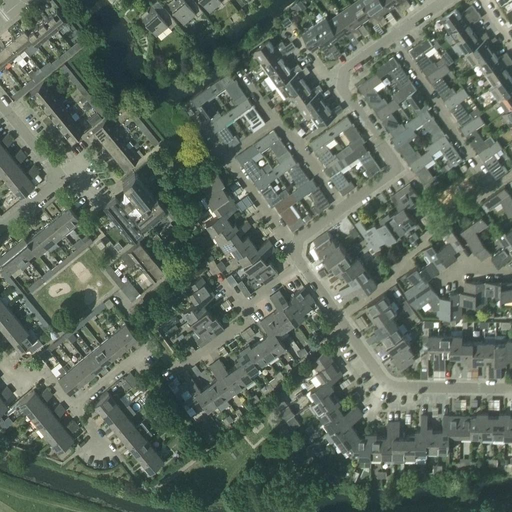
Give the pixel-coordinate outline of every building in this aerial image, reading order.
[(184,0),(172,0),(168,3),(173,10),(173,15),(178,15),(183,21),(194,12),(198,16),(203,12),(193,0),(186,0),(185,1),(184,0)] [(228,0),(227,0),(198,0),(198,2),(203,3),(208,10),(220,1),(223,4),(228,0)] [(300,0),(298,2),(303,10),(307,7),(301,0),(300,0)] [(364,0),(356,0),(351,4),(362,21),(374,13),(364,0)] [(364,0),(374,13),(377,17),(388,9),(382,0),(364,0)] [(382,0),(388,9),(400,0),(399,0),(382,0)] [(351,4),(339,12),(351,29),(362,21),(351,4)] [(456,8),(440,19),(448,31),(477,11),(473,4),(462,12),(463,13),(461,15),(456,8)] [(153,6),(140,16),(145,22),(144,24),(146,27),(150,27),(155,33),(167,23),(171,27),(176,23),(164,8),(158,12),(153,6)] [(57,9),(47,18),(56,29),(61,25),(62,26),(67,22),(57,9)] [(477,11),(448,31),(456,42),(473,31),(468,24),(471,23),(472,24),(482,17),(477,11)] [(325,16),(325,17),(340,37),(348,31),(349,34),(348,35),(355,45),(360,41),(351,29),(339,12),(328,20),(325,16)] [(384,15),(379,19),(383,25),(388,21),(384,15)] [(292,22),(288,16),(281,21),(286,27),(292,22)] [(325,17),(313,25),(331,50),(337,58),(342,54),(333,42),(340,37),(325,17)] [(47,18),(37,26),(46,37),(51,33),(52,34),(57,30),(56,29),(47,18)] [(313,25),(302,33),(313,50),(321,44),(322,47),(326,53),(331,50),(313,25)] [(28,33),(27,34),(34,42),(36,45),(42,41),(43,42),(47,39),(46,37),(37,26),(28,33)] [(24,29),(14,37),(23,49),(24,50),(28,54),(28,55),(38,47),(36,45),(34,42),(27,34),(28,33),(24,29)] [(473,31),(456,42),(465,54),(481,42),(473,31)] [(481,42),(465,54),(473,66),(493,51),(489,45),(497,39),(495,36),(487,42),(485,39),(481,42)] [(14,37),(4,45),(14,58),(18,62),(28,54),(24,50),(23,49),(14,37)] [(439,67),(435,61),(432,63),(424,51),(433,44),(428,37),(409,50),(427,76),(439,67)] [(269,40),(253,51),(261,63),(262,63),(278,52),(269,40)] [(437,40),(432,43),(437,49),(441,46),(437,40)] [(278,52),(262,63),(270,75),(286,63),(281,57),(284,55),(284,56),(297,48),(292,42),(278,52)] [(77,43),(71,47),(74,51),(80,46),(77,43)] [(4,45),(0,48),(0,60),(3,65),(9,61),(10,62),(14,58),(4,45)] [(67,51),(61,55),(65,59),(70,55),(67,51)] [(493,51),(473,66),(477,63),(485,74),(502,63),(493,51)] [(412,82),(408,76),(393,56),(374,70),(377,73),(380,77),(389,70),(398,82),(395,84),(400,90),(408,84),(412,82)] [(502,63),(485,74),(493,86),(489,88),(489,89),(510,74),(505,68),(511,63),(511,59),(510,57),(502,63)] [(57,59),(51,63),(55,68),(60,63),(57,59)] [(457,93),(456,92),(452,87),(450,88),(441,76),(451,70),(446,62),(439,67),(427,76),(445,101),(457,93)] [(47,67),(42,71),(45,75),(51,71),(55,68),(51,63),(47,67)] [(286,63),(270,75),(278,86),(302,69),(299,64),(290,70),(286,63)] [(302,69),(278,86),(287,99),(291,96),(290,95),(306,84),(302,77),(310,71),(306,66),(303,69),(302,69)] [(37,75),(32,79),(35,83),(41,79),(45,75),(42,71),(39,68),(35,72),(37,75)] [(68,68),(64,71),(69,77),(73,74),(68,68)] [(248,98),(230,72),(211,85),(218,94),(227,88),(234,98),(232,100),(236,106),(248,98)] [(388,103),(384,97),(382,99),(373,87),(382,80),(380,77),(377,73),(358,86),(376,112),(388,103)] [(511,77),(510,74),(489,89),(497,100),(498,101),(511,90),(511,77)] [(76,78),(72,81),(77,87),(81,83),(76,78)] [(43,81),(31,91),(39,102),(51,92),(46,86),(48,85),(44,81),(43,81)] [(427,109),(429,107),(412,82),(408,84),(400,90),(393,95),(395,98),(398,102),(407,96),(408,97),(416,108),(413,110),(417,116),(427,109)] [(28,83),(22,87),(26,91),(31,87),(28,83)] [(306,84),(290,95),(291,96),(298,106),(314,95),(306,84)] [(192,98),(210,124),(222,116),(218,110),(216,111),(208,101),(218,94),(211,85),(192,98)] [(84,88),(80,91),(85,96),(89,93),(84,88)] [(457,93),(445,101),(462,126),(474,118),(479,115),(481,113),(477,107),(470,112),(468,114),(459,102),(469,95),(463,88),(456,92),(457,93)] [(511,90),(498,101),(505,112),(506,112),(511,107),(511,90)] [(18,91),(12,96),(16,100),(21,96),(21,95),(18,91)] [(51,92),(39,102),(47,111),(59,101),(54,96),(56,95),(52,91),(51,92)] [(314,95),(298,106),(299,107),(307,118),(311,116),(311,115),(327,104),(318,92),(314,95)] [(92,97),(88,101),(93,106),(97,103),(92,97)] [(254,132),(266,123),(248,98),(236,106),(229,111),(234,118),(235,120),(245,113),(252,124),(250,126),(254,132)] [(394,137),(406,128),(402,122),(400,124),(391,112),(401,105),(398,102),(395,98),(388,103),(376,112),(394,137)] [(59,101),(47,111),(55,121),(67,111),(62,106),(64,105),(60,100),(59,101)] [(327,104),(311,115),(311,116),(319,127),(343,110),(340,105),(331,110),(327,104)] [(100,107),(96,111),(101,116),(105,113),(100,107)] [(130,107),(126,110),(131,116),(135,113),(130,107)] [(505,112),(501,115),(510,126),(510,127),(511,125),(511,107),(506,112),(505,112)] [(410,120),(408,122),(410,125),(413,129),(414,129),(422,123),(431,135),(429,137),(433,142),(433,143),(445,134),(427,109),(417,116),(410,120)] [(67,111),(55,121),(63,131),(75,121),(70,116),(72,114),(68,110),(67,111)] [(210,124),(228,150),(240,141),(236,135),(234,137),(225,124),(234,118),(229,111),(222,116),(210,124)] [(95,113),(88,119),(93,125),(100,119),(95,113)] [(462,126),(460,128),(478,153),(490,145),(495,141),(491,136),(486,139),(483,141),(475,129),(484,122),(479,115),(474,118),(462,126)] [(366,141),(347,116),(328,129),(334,136),(343,129),(352,142),(349,143),(353,149),(363,142),(363,143),(366,141)] [(138,117),(134,120),(139,126),(143,122),(138,117)] [(75,121),(63,131),(71,141),(83,131),(78,125),(80,124),(76,120),(75,121)] [(106,120),(93,131),(101,141),(113,131),(108,126),(110,125),(106,120)] [(394,137),(392,138),(396,145),(394,146),(398,151),(400,150),(408,161),(410,164),(422,156),(421,155),(417,150),(415,151),(408,141),(406,139),(408,138),(416,132),(414,129),(413,129),(410,125),(406,128),(394,137)] [(146,127),(143,131),(147,136),(151,133),(146,127)] [(292,155),(274,129),(255,142),(260,150),(262,152),(271,145),(278,156),(276,157),(280,163),(292,155)] [(335,138),(334,136),(328,129),(310,142),(328,167),(340,159),(336,153),(333,155),(326,145),(335,138)] [(113,131),(101,141),(109,150),(121,141),(116,135),(118,134),(114,130),(113,131)] [(426,147),(428,151),(428,150),(431,155),(432,154),(440,148),(449,160),(447,162),(451,168),(463,160),(445,134),(433,143),(433,142),(426,147)] [(154,137),(150,140),(155,146),(159,142),(154,137)] [(121,141),(109,150),(117,160),(129,150),(124,145),(125,144),(122,140),(121,141)] [(490,145),(478,153),(496,179),(508,171),(504,164),(501,166),(493,154),(502,147),(497,140),(495,141),(490,145)] [(236,156),(254,181),(266,173),(262,167),(260,168),(251,156),(260,150),(255,142),(236,156)] [(363,142),(353,149),(344,156),(349,163),(359,156),(367,169),(365,170),(369,177),(381,168),(363,143),(363,142)] [(2,144),(0,145),(0,159),(8,152),(2,144)] [(21,149),(15,154),(18,157),(24,153),(21,149)] [(129,150),(117,160),(125,170),(138,159),(142,156),(138,151),(134,154),(130,149),(129,150)] [(428,189),(440,181),(435,175),(433,177),(424,164),(434,158),(432,154),(431,155),(428,150),(428,151),(421,155),(422,156),(410,164),(428,189)] [(8,152),(0,159),(0,172),(15,160),(8,152)] [(310,180),(292,155),(280,163),(273,168),(278,175),(288,169),(296,181),(294,183),(298,188),(310,180)] [(343,195),(355,186),(351,180),(349,182),(340,170),(349,163),(344,156),(340,159),(328,167),(325,169),(343,195)] [(15,160),(0,172),(0,174),(1,173),(7,180),(21,168),(15,160)] [(465,163),(460,167),(463,172),(469,168),(465,163)] [(34,165),(28,170),(31,173),(37,168),(34,165)] [(21,168),(7,180),(12,186),(10,188),(11,190),(28,176),(21,168)] [(37,168),(31,173),(34,176),(39,172),(37,168)] [(273,168),(266,173),(254,181),(273,207),(275,205),(284,198),(290,194),(286,188),(278,194),(269,182),(278,175),(273,168)] [(222,184),(222,185),(224,183),(214,169),(200,179),(203,183),(201,185),(207,194),(208,194),(222,184)] [(159,171),(154,175),(158,179),(163,175),(159,171)] [(134,172),(122,182),(126,187),(141,206),(154,195),(148,188),(147,189),(143,185),(144,184),(134,172)] [(28,176),(11,190),(12,191),(14,189),(20,196),(34,184),(28,176)] [(165,178),(160,182),(164,187),(169,183),(165,178)] [(331,204),(313,178),(310,180),(298,188),(293,191),(299,199),(308,192),(317,204),(312,208),(316,214),(331,204)] [(224,183),(222,185),(222,184),(208,194),(207,194),(205,196),(211,205),(228,194),(231,192),(224,183)] [(425,205),(419,196),(410,184),(396,193),(408,209),(408,210),(412,215),(425,205)] [(511,211),(511,197),(504,186),(484,201),(490,210),(501,202),(509,214),(510,213),(511,211)] [(124,196),(118,200),(142,228),(144,227),(134,215),(155,197),(154,195),(141,206),(126,187),(125,189),(124,196)] [(275,205),(293,230),(305,222),(301,216),(299,217),(290,205),(299,199),(293,191),(290,194),(284,198),(275,205)] [(400,208),(396,211),(408,228),(417,221),(412,215),(408,210),(408,209),(396,193),(391,196),(400,208)] [(234,203),(228,194),(211,205),(218,214),(234,203)] [(235,202),(241,211),(246,207),(249,211),(254,207),(246,195),(235,202)] [(115,196),(103,206),(109,213),(110,212),(114,217),(112,218),(118,224),(119,223),(123,228),(122,229),(131,240),(143,231),(142,228),(118,200),(115,196)] [(155,197),(134,215),(144,227),(151,221),(150,220),(154,216),(155,217),(167,208),(157,196),(155,197)] [(205,223),(212,232),(229,220),(226,216),(238,208),(234,203),(218,214),(205,223)] [(69,205),(60,213),(71,227),(80,219),(69,205)] [(408,228),(396,211),(391,214),(390,212),(385,215),(399,234),(408,228)] [(60,213),(51,219),(63,233),(71,227),(60,213)] [(95,213),(90,217),(94,222),(99,218),(95,213)] [(399,234),(385,215),(380,218),(382,221),(378,224),(388,238),(387,238),(389,241),(399,234)] [(491,254),(485,245),(485,244),(477,233),(488,225),(481,216),(460,231),(475,251),(480,248),(486,257),(491,254)] [(51,219),(43,226),(55,240),(63,233),(51,219)] [(356,222),(362,231),(370,242),(373,247),(375,250),(376,251),(382,246),(380,243),(387,238),(388,238),(378,224),(376,221),(367,227),(361,219),(356,222)] [(212,232),(218,241),(238,227),(235,223),(232,225),(229,220),(212,232)] [(225,250),(231,246),(230,246),(242,238),(241,238),(239,234),(251,226),(247,220),(238,227),(218,241),(225,250)] [(170,223),(165,228),(169,232),(174,228),(170,223)] [(444,260),(447,265),(456,259),(453,254),(464,246),(449,225),(440,232),(448,242),(437,251),(444,260)] [(43,226),(35,233),(46,247),(50,252),(58,245),(55,240),(43,226)] [(165,228),(160,232),(163,237),(169,233),(165,228)] [(328,230),(314,240),(317,245),(315,247),(321,256),(324,254),(338,244),(328,230)] [(511,240),(506,232),(505,230),(496,236),(504,247),(492,256),(499,266),(511,256),(511,240)] [(27,240),(26,240),(35,250),(38,254),(46,247),(35,233),(27,240)] [(157,234),(152,237),(157,242),(161,239),(157,234)] [(231,246),(237,255),(253,244),(247,234),(241,238),(242,238),(230,246),(231,246)] [(24,236),(15,243),(26,257),(35,250),(26,240),(27,240),(24,236)] [(90,238),(84,243),(87,246),(93,241),(90,238)] [(237,255),(243,265),(272,244),(268,239),(256,248),(253,244),(237,255)] [(101,240),(96,244),(100,249),(105,245),(101,240)] [(127,252),(120,257),(128,267),(135,262),(136,261),(148,251),(140,241),(127,252)] [(118,242),(113,246),(118,251),(123,247),(118,242)] [(340,242),(338,244),(324,254),(327,258),(324,260),(328,265),(347,251),(340,242)] [(370,248),(373,247),(370,242),(367,244),(368,245),(362,248),(365,252),(370,248)] [(15,243),(6,250),(18,264),(22,269),(30,262),(26,257),(15,243)] [(84,243),(79,247),(82,251),(87,246),(84,243)] [(275,249),(272,244),(243,265),(250,274),(253,272),(253,271),(266,262),(263,257),(275,249)] [(447,265),(444,260),(437,251),(432,244),(423,250),(427,255),(425,257),(429,263),(423,267),(422,264),(418,267),(420,269),(419,270),(426,279),(427,279),(432,275),(447,265)] [(475,251),(482,261),(486,257),(480,248),(475,251)] [(6,250),(0,255),(0,260),(9,271),(14,277),(23,270),(22,269),(18,264),(6,250)] [(75,250),(69,256),(71,259),(78,254),(75,250)] [(148,251),(136,261),(140,266),(139,267),(143,272),(144,271),(156,261),(148,251)] [(328,265),(318,272),(321,276),(334,268),(337,272),(340,270),(353,261),(353,260),(347,251),(328,265)] [(69,256),(62,261),(65,264),(71,259),(69,256)] [(358,256),(353,260),(353,261),(340,270),(343,275),(345,273),(349,278),(365,266),(358,256)] [(261,279),(264,284),(279,274),(269,259),(266,262),(253,271),(253,272),(259,280),(261,279)] [(156,261),(144,271),(148,276),(147,277),(151,281),(164,271),(156,261)] [(56,265),(50,269),(54,273),(59,269),(56,265)] [(110,266),(106,269),(110,274),(114,271),(110,266)] [(339,290),(343,295),(372,275),(365,266),(349,278),(351,282),(339,290)] [(417,266),(407,273),(416,285),(405,292),(411,301),(432,286),(427,279),(426,279),(419,270),(420,269),(418,267),(417,266)] [(50,269),(45,274),(48,278),(54,273),(50,269)] [(4,270),(1,272),(5,278),(9,275),(4,270)] [(9,275),(5,278),(10,284),(13,281),(9,275)] [(372,275),(343,295),(346,300),(358,292),(361,296),(378,284),(372,275)] [(118,276),(114,279),(118,284),(122,289),(126,285),(131,281),(127,277),(122,281),(118,276)] [(201,276),(187,286),(191,291),(188,293),(194,302),(195,302),(211,291),(201,276)] [(39,278),(33,283),(37,287),(43,283),(39,278)] [(126,285),(122,289),(126,294),(130,291),(135,287),(131,281),(126,285)] [(465,282),(464,287),(476,287),(476,293),(476,305),(475,305),(475,307),(486,307),(487,294),(501,294),(501,288),(501,282),(476,282),(465,282)] [(511,282),(501,282),(501,288),(501,294),(501,300),(511,299),(511,282)] [(33,283),(28,288),(31,292),(37,287),(33,283)] [(445,298),(440,298),(432,286),(411,301),(417,310),(428,302),(433,310),(437,310),(437,318),(451,318),(451,309),(445,309),(445,298)] [(309,304),(314,301),(304,287),(290,296),(292,299),(302,313),(311,306),(309,304)] [(476,287),(464,287),(464,293),(451,292),(450,298),(451,298),(451,309),(451,318),(456,318),(461,318),(461,305),(475,305),(476,305),(476,293),(476,287)] [(304,315),(302,313),(292,299),(288,302),(280,290),(275,293),(295,322),(304,315)] [(194,302),(182,310),(189,320),(206,308),(203,304),(215,295),(211,291),(195,302),(194,302)] [(23,292),(19,295),(24,301),(27,298),(26,296),(23,292)] [(295,322),(275,293),(270,297),(278,309),(274,311),(286,328),(295,322)] [(368,311),(371,316),(391,302),(384,293),(368,305),(371,309),(368,311)] [(103,302),(98,306),(101,310),(106,305),(103,302)] [(377,318),(380,323),(392,315),(397,311),(391,302),(371,316),(375,320),(377,318)] [(32,303),(28,306),(33,312),(36,309),(32,303)] [(6,306),(0,310),(0,324),(13,314),(6,306)] [(98,306),(92,311),(95,315),(101,310),(98,306)] [(206,308),(189,320),(195,329),(198,327),(212,317),(206,308)] [(36,309),(33,312),(38,317),(41,315),(36,309)] [(274,311),(265,318),(277,335),(286,328),(274,311)] [(13,314),(0,324),(0,325),(6,334),(20,322),(13,314)] [(198,327),(195,329),(201,336),(196,340),(200,346),(210,339),(225,329),(215,315),(212,317),(198,327)] [(398,324),(392,315),(380,323),(375,327),(378,331),(375,333),(379,338),(381,336),(398,324)] [(87,316),(81,320),(84,324),(90,319),(87,316)] [(360,316),(356,319),(361,328),(366,325),(360,316)] [(277,335),(265,318),(260,322),(269,334),(264,337),(276,353),(285,347),(277,335)] [(45,320),(39,325),(42,329),(45,327),(47,328),(50,326),(45,320)] [(81,320),(75,325),(78,328),(84,324),(81,320)] [(20,322),(6,334),(13,342),(27,331),(20,322)] [(125,323),(117,330),(128,344),(137,336),(125,323)] [(381,336),(384,340),(382,342),(385,347),(405,333),(398,324),(381,336)] [(70,329),(64,334),(67,337),(73,333),(70,329)] [(117,330),(108,337),(120,351),(128,344),(117,330)] [(27,331),(13,342),(20,351),(26,346),(31,352),(42,343),(36,336),(33,339),(27,331)] [(411,342),(405,333),(385,347),(388,352),(391,350),(394,354),(408,344),(411,342)] [(60,338),(59,339),(61,342),(67,337),(64,334),(60,338)] [(440,370),(440,335),(429,335),(429,341),(428,351),(428,355),(434,355),(434,370),(440,370)] [(451,335),(440,335),(440,370),(446,370),(446,355),(451,355),(451,335)] [(463,335),(451,335),(451,355),(456,355),(456,358),(462,359),(462,342),(463,335)] [(108,337),(100,344),(111,357),(120,351),(108,337)] [(264,337),(256,343),(267,360),(276,353),(264,337)] [(473,342),(462,342),(462,359),(462,362),(467,362),(467,365),(473,365),(473,342)] [(479,362),(484,362),(484,342),(473,342),(473,365),(479,365),(479,362)] [(484,342),(484,362),(489,362),(489,366),(489,378),(495,378),(495,366),(495,342),(484,342)] [(501,366),(501,363),(507,363),(507,359),(506,359),(507,342),(506,342),(495,342),(495,366),(495,378),(501,378),(501,366)] [(53,343),(48,348),(50,351),(56,346),(53,343)] [(249,344),(244,347),(258,366),(267,360),(256,343),(251,346),(249,344)] [(100,344),(92,350),(103,364),(111,357),(100,344)] [(415,353),(408,344),(394,354),(391,356),(401,370),(415,360),(412,355),(415,353)] [(242,353),(237,356),(239,359),(249,373),(249,372),(253,378),(262,372),(258,366),(244,347),(240,350),(242,353)] [(42,352),(39,355),(42,359),(45,356),(46,358),(52,353),(50,351),(48,348),(42,352)] [(92,350),(83,357),(95,371),(103,364),(92,350)] [(318,385),(323,381),(340,369),(330,356),(316,365),(319,370),(317,372),(318,374),(313,378),(318,385)] [(83,357),(75,364),(86,378),(95,371),(83,357)] [(219,359),(214,362),(235,391),(244,384),(232,368),(228,371),(219,359)] [(236,365),(232,368),(244,384),(253,378),(249,372),(249,373),(239,359),(234,362),(236,365)] [(214,362),(210,366),(218,377),(214,381),(225,397),(235,391),(214,362)] [(75,364),(66,371),(78,385),(86,378),(75,364)] [(61,372),(56,376),(58,378),(69,392),(78,385),(66,371),(62,366),(58,369),(61,372)] [(343,374),(340,369),(323,381),(318,385),(311,390),(318,399),(329,391),(334,387),(331,383),(343,374)] [(130,371),(123,376),(132,387),(135,385),(139,382),(130,371)] [(192,378),(187,381),(199,398),(207,410),(216,404),(205,387),(201,390),(192,378)] [(173,380),(168,384),(173,391),(183,405),(187,410),(191,407),(190,405),(199,398),(187,381),(179,387),(173,380)] [(214,381),(205,387),(216,404),(225,397),(214,381)] [(139,382),(135,385),(140,390),(143,387),(139,382)] [(7,387),(1,391),(4,395),(10,390),(7,387)] [(10,390),(4,395),(6,398),(12,393),(10,390)] [(34,390),(19,402),(25,409),(23,411),(24,412),(41,398),(34,390)] [(312,402),(319,412),(338,398),(335,394),(332,395),(329,391),(318,399),(312,402)] [(108,392),(95,404),(102,412),(116,401),(120,397),(117,393),(112,397),(108,392)] [(148,393),(144,396),(149,402),(152,399),(148,393)] [(116,401),(102,412),(109,421),(122,409),(127,406),(120,397),(116,401)] [(41,398),(24,412),(25,414),(27,412),(32,418),(47,406),(41,398)] [(341,403),(338,398),(319,412),(325,421),(342,409),(338,405),(341,403)] [(152,399),(149,402),(153,407),(157,404),(152,399)] [(281,411),(287,420),(295,414),(289,405),(281,411)] [(345,413),(342,409),(325,421),(332,430),(360,409),(357,405),(345,413)] [(47,406),(32,418),(38,425),(35,427),(36,428),(54,414),(47,406)] [(122,409),(109,421),(115,429),(129,418),(122,409)] [(364,414),(360,409),(332,430),(338,439),(354,427),(351,423),(364,414)] [(161,410),(158,412),(162,418),(166,415),(161,410)] [(482,436),(483,413),(477,413),(477,416),(472,416),(471,436),(482,436)] [(488,413),(483,413),(482,436),(493,436),(494,416),(488,416),(488,413)] [(505,437),(505,413),(499,413),(499,416),(494,416),(493,436),(505,437)] [(54,414),(36,428),(37,430),(40,428),(45,434),(60,422),(54,414)] [(163,419),(160,422),(164,426),(171,421),(166,415),(162,418),(163,419)] [(288,420),(287,421),(293,430),(294,429),(300,425),(294,416),(288,420)] [(427,457),(427,451),(427,427),(427,416),(421,416),(421,430),(416,430),(416,434),(416,450),(416,457),(427,457)] [(443,431),(438,431),(438,451),(449,451),(449,436),(449,416),(443,416),(443,431)] [(460,416),(449,416),(449,436),(460,436),(460,416)] [(460,436),(471,436),(472,416),(460,416),(460,436)] [(129,418),(115,429),(122,438),(136,426),(129,418)] [(73,420),(67,424),(70,428),(76,423),(73,420)] [(60,422),(45,434),(50,440),(51,441),(48,443),(49,444),(54,440),(67,430),(60,422)] [(136,426),(122,438),(125,440),(129,446),(136,440),(143,434),(148,430),(142,422),(136,426)] [(394,440),(394,422),(388,422),(388,437),(383,436),(383,440),(382,457),(394,457),(394,440)] [(404,462),(405,457),(405,440),(405,437),(400,437),(400,422),(394,422),(394,440),(394,457),(393,462),(404,462)] [(76,423),(70,428),(73,431),(78,426),(76,423)] [(175,426),(172,429),(176,435),(180,432),(175,426)] [(207,426),(201,430),(207,438),(213,434),(207,426)] [(361,436),(354,427),(338,439),(344,448),(347,447),(352,454),(360,454),(360,447),(356,445),(358,440),(361,436)] [(427,451),(438,451),(438,431),(433,430),(433,427),(427,427),(427,451)] [(54,440),(49,444),(50,446),(53,443),(58,450),(56,452),(61,459),(72,451),(70,448),(67,444),(71,440),(74,438),(67,430),(54,440)] [(136,440),(129,446),(136,454),(150,443),(148,440),(147,439),(152,435),(148,430),(143,434),(136,440)] [(180,432),(176,435),(181,441),(184,438),(180,432)] [(365,457),(371,457),(372,440),(372,433),(366,433),(366,436),(361,436),(358,440),(356,445),(360,447),(360,454),(360,462),(365,462),(365,457)] [(371,457),(382,457),(383,440),(383,436),(377,436),(377,433),(372,433),(372,440),(371,457)] [(410,437),(405,437),(405,440),(405,457),(416,457),(416,450),(416,434),(410,434),(410,437)] [(150,443),(136,454),(143,463),(157,451),(150,443)] [(309,450),(313,456),(318,453),(314,447),(309,450)] [(157,451),(143,463),(150,471),(164,460),(157,451)] [(327,475),(330,479),(336,476),(332,471),(327,475)]
